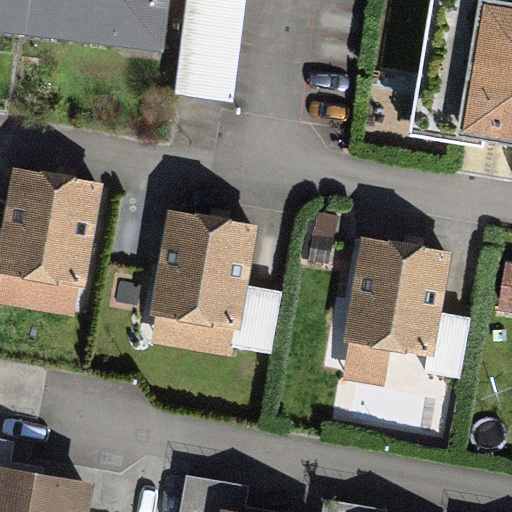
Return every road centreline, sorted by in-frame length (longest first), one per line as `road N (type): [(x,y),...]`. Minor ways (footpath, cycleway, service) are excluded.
road 1 (residential): [(79,426),(511,511)]
road 2 (residential): [(264,163),(511,214)]
